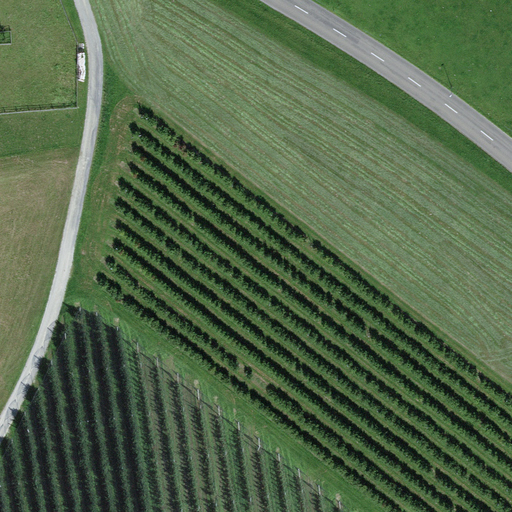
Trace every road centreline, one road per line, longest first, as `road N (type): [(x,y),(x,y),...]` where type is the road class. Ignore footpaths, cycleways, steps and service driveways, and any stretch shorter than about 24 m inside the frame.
road 1 (track): [(0,439),(49,333),(94,131),(98,71),(81,0)]
road 2 (unclassified): [(281,0),(358,43),(511,158)]
